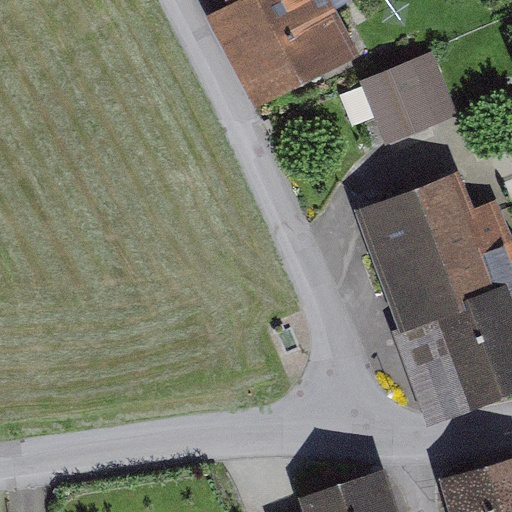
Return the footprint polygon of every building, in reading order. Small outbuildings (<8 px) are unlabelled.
[(360,46),(336,0),(246,0),(289,82),(360,46)] [(428,50),(362,77),(385,135),(452,108),(428,50)] [(511,197),(470,216),(454,176),(365,214),(413,328),(440,317),(474,396),(511,379),(511,197)] [(511,511),(511,466),(458,482),(467,511),(511,511)] [(398,511),(384,469),(304,495),(310,511),(398,511)]
